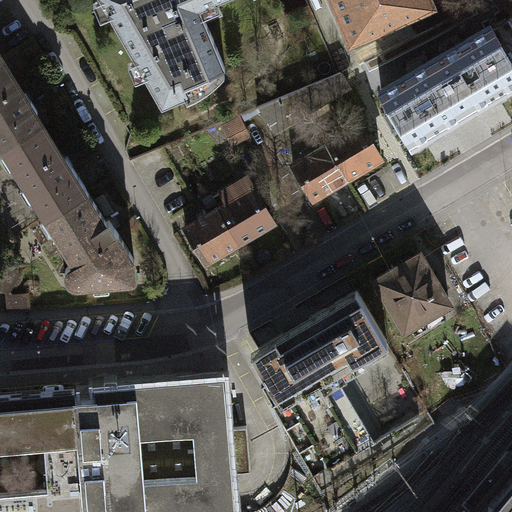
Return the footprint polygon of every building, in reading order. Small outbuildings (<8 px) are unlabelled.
[(105,0),(111,14),(110,15),(136,61),(140,59),(147,75),(145,76),(162,106),(185,96),(188,101),(198,96),(208,90),(202,77),(226,67),(207,22),(223,15),(217,1),(219,0),(105,0)] [(333,0),(351,42),(434,5),(444,0),(333,0)] [(457,13),(417,34),(422,43),(438,35),(478,11),(474,3),(457,13)] [(431,59),(462,111),(491,94),(494,101),(508,93),(504,87),(511,81),(511,25),(508,19),(494,28),(491,24),(431,59)] [(371,70),(422,43),(417,34),(365,60),(371,70)] [(462,111),(431,59),(381,88),(412,140),(430,130),(434,136),(447,128),(443,122),(462,111)] [(0,60),(0,145),(3,150),(43,125),(35,113),(38,110),(25,90),(22,92),(2,60),(0,60)] [(341,72),(296,90),(309,112),(351,87),(341,72)] [(296,90),(259,106),(275,133),(310,113),(309,112),(296,90)] [(361,123),(327,143),(348,178),(382,158),(361,123)] [(3,150),(4,151),(1,155),(8,167),(14,167),(24,184),(21,188),(28,200),(33,199),(44,216),(87,189),(66,156),(63,158),(43,125),(3,150)] [(314,198),(348,178),(327,143),(293,163),(314,198)] [(213,196),(219,206),(240,242),(275,222),(248,176),(213,196)] [(73,263),(68,266),(66,270),(65,274),(66,278),(68,282),(72,285),(76,286),(134,281),(137,279),(135,258),(109,217),(106,219),(87,189),(44,216),(44,217),(41,220),(43,223),(49,233),(54,231),(65,250),(73,263)] [(207,262),(240,242),(219,206),(186,226),(207,262)] [(59,254),(65,250),(54,231),(49,233),(43,223),(29,230),(46,264),(60,256),(59,254)] [(420,252),(376,278),(405,328),(410,325),(415,334),(429,326),(423,317),(450,302),(420,252)] [(22,273),(8,264),(0,264),(0,303),(7,310),(32,307),(30,292),(9,294),(22,273)] [(357,288),(251,351),(282,403),(289,399),(335,372),(388,340),(357,288)] [(335,372),(289,399),(302,421),(348,394),(335,372)] [(95,396),(75,397),(84,511),(235,511),(232,471),(250,469),(247,425),(228,427),(224,374),(94,385),(95,396)] [(0,511),(84,511),(75,397),(74,387),(0,392),(0,511)] [(348,394),(302,421),(315,443),(362,416),(348,394)] [(362,416),(315,443),(330,468),(376,440),(362,416)] [(511,511),(511,497),(499,511),(498,511),(489,504),(481,511),(511,511)]
